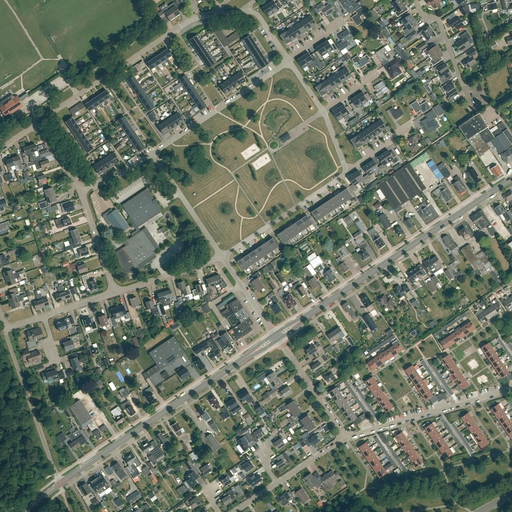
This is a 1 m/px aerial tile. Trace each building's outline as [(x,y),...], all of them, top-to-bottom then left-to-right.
[(354,0),(342,0),(340,1),(346,10),(349,8),(349,9),(350,8),(349,8),(352,6),(353,9),(358,6),(354,0)] [(395,8),(403,3),(400,0),(392,0),(390,1),(395,8)] [(440,5),(439,3),(441,2),(440,0),(426,0),(429,6),(432,4),(435,8),(440,5)] [(509,5),(507,0),(501,0),(504,10),(503,10),(504,15),(508,14),(511,13),(511,5),(510,6),(510,5),(509,5)] [(268,5),(274,13),(279,9),(282,7),(278,2),(276,4),(274,1),(270,4),(269,5),(268,5)] [(175,2),(172,4),(168,7),(175,17),(180,14),(176,9),(178,7),(175,2)] [(492,10),(498,9),(496,2),(490,4),(492,10)] [(403,3),(395,8),(397,11),(396,12),(395,14),(396,15),(398,17),(408,10),(407,7),(406,8),(403,3)] [(324,8),(323,6),(324,5),(323,4),(317,7),(320,12),(322,10),(324,13),(323,13),(324,14),(324,13),(326,16),(334,10),(330,4),(324,8)] [(274,13),(268,5),(267,7),(266,6),(262,9),(268,17),(274,13)] [(464,16),(469,13),(465,6),(460,9),(464,16)] [(160,12),(157,14),(161,19),(163,17),(166,16),(169,21),(175,17),(168,7),(162,10),(160,12)] [(362,16),(366,14),(361,7),(355,11),(357,14),(355,16),(354,15),(354,16),(352,18),(357,26),(364,22),(360,16),(362,15),(362,16)] [(312,28),(315,26),(317,25),(317,24),(316,24),(311,16),(308,12),(306,14),(309,17),(306,19),(312,28)] [(312,28),(306,19),(303,15),(301,17),(304,21),(301,22),(307,31),(310,29),(312,28)] [(405,25),(414,20),(410,15),(406,18),(405,15),(397,20),(400,25),(404,23),(405,25)] [(457,19),(456,16),(448,22),(452,28),(455,26),(458,30),(464,26),(459,18),(457,19)] [(307,31),(301,22),(298,19),(296,20),(299,24),(296,26),(302,34),(305,32),(305,33),(307,31)] [(414,20),(405,25),(407,28),(404,30),(407,35),(415,30),(413,28),(417,25),(414,20)] [(302,34),(296,26),(293,22),(291,23),(294,27),(291,29),(297,38),(297,37),(300,36),(302,35),(302,34)] [(297,38),(291,29),(288,25),(286,27),(289,30),(286,32),(292,41),(295,39),(297,38),(297,37),(297,38)] [(425,37),(433,31),(429,26),(421,31),(418,33),(420,36),(422,34),(425,37)] [(292,41),(286,32),(283,29),(281,30),(284,34),(281,36),(286,44),(290,42),(290,43),(292,41)] [(341,51),(349,45),(347,41),(352,37),(347,30),(338,36),(343,42),(337,46),(341,51)] [(433,31),(425,37),(428,42),(436,36),(433,31)] [(466,48),(471,45),(467,39),(471,37),(467,31),(460,36),(462,40),(456,44),(461,51),(466,48)] [(189,40),(192,45),(201,39),(197,34),(189,40)] [(244,46),(253,40),(250,35),(241,41),(244,46)] [(192,45),(195,50),(204,44),(201,39),(192,45)] [(247,50),(256,45),(253,40),(244,46),(247,50)] [(322,44),(328,53),(333,49),(335,51),(338,49),(334,43),(331,45),(328,40),(324,43),(324,44),(323,45),(322,44)] [(493,49),(498,46),(495,41),(490,44),(493,49)] [(420,51),(428,46),(426,42),(417,48),(420,51)] [(207,49),(204,44),(195,50),(199,55),(207,49)] [(328,53),(322,44),(322,45),(321,46),(320,45),(316,48),(318,51),(315,52),(320,60),(323,58),(322,56),(328,53)] [(259,50),(256,45),(247,50),(250,55),(259,50)] [(431,56),(440,50),(437,45),(430,50),(428,48),(423,51),(426,56),(430,54),(431,56)] [(390,62),(394,59),(393,57),(389,52),(388,52),(384,47),(376,53),(381,62),(384,60),(385,60),(385,59),(387,58),(390,62)] [(166,59),(167,58),(171,56),(173,60),(175,59),(173,55),(172,55),(168,49),(162,53),(166,59)] [(207,49),(199,55),(202,59),(210,53),(207,49)] [(467,69),(477,63),(473,57),(477,54),(474,49),(467,54),(470,58),(463,62),(467,69)] [(250,55),(254,60),(262,54),(259,50),(250,55)] [(440,50),(431,56),(433,59),(430,61),(433,66),(438,63),(436,60),(443,55),(440,50)] [(170,62),(167,58),(166,59),(162,53),(157,56),(161,63),(162,62),(165,60),(168,64),(170,62)] [(213,58),(210,53),(202,59),(205,64),(213,58)] [(303,57),(309,65),(315,61),(314,61),(317,59),(314,54),(311,55),(309,53),(305,55),(305,56),(304,57),(303,57)] [(257,65),(265,59),(262,54),(254,60),(257,65)] [(358,55),(352,59),(356,66),(357,67),(359,65),(361,68),(371,61),(367,55),(360,60),(358,58),(359,57),(358,55)] [(165,66),(162,62),(161,63),(157,56),(152,60),(156,66),(157,65),(160,63),(163,67),(165,66)] [(309,65),(303,57),(302,58),(301,58),(298,60),(303,69),(309,65)] [(394,59),(390,62),(391,64),(392,66),(390,68),(390,67),(389,68),(387,70),(393,79),(399,74),(395,69),(397,67),(397,68),(402,65),(402,64),(404,63),(401,58),(398,60),(397,57),(394,59)] [(213,58),(205,64),(208,69),(217,63),(213,58)] [(265,59),(257,65),(260,70),(268,64),(265,59)] [(160,69),(157,65),(156,66),(152,60),(146,63),(151,70),(155,67),(158,71),(160,69)] [(347,80),(347,79),(350,78),(352,77),(352,75),(351,76),(346,68),(343,64),(341,66),(344,69),(341,71),(347,80)] [(438,76),(449,69),(445,64),(440,67),(439,65),(434,68),(437,73),(437,74),(438,76)] [(347,80),(341,71),(338,67),(336,69),(339,73),(336,74),(342,83),(345,81),(347,80),(347,79),(347,80)] [(240,84),(241,84),(243,82),(244,82),(246,81),(245,80),(240,72),(239,72),(237,69),(235,70),(237,74),(235,76),(240,84)] [(449,69),(438,76),(443,83),(448,80),(446,78),(451,74),(448,69),(449,69)] [(342,83),(336,74),(333,71),(331,72),(334,76),(331,78),(337,86),(340,84),(340,85),(342,83)] [(136,81),(136,80),(134,77),(138,74),(136,72),(135,73),(132,75),(133,76),(127,80),(130,85),(136,81)] [(240,84),(235,76),(232,72),(230,73),(232,77),(230,79),(235,88),(236,87),(239,85),(239,86),(241,84),(240,84)] [(337,86),(331,78),(328,74),(326,75),(329,79),(326,81),(332,90),(332,89),(335,88),(337,86)] [(181,83),(174,88),(176,90),(183,86),(182,85),(189,80),(185,75),(179,79),(181,83)] [(235,88),(230,79),(227,75),(225,77),(227,80),(225,82),(230,91),(234,89),(236,88),(236,87),(235,88)] [(332,90),(326,81),(323,77),(321,79),(324,82),(321,84),(327,93),(330,91),(332,90),(332,89),(332,90)] [(141,80),(140,78),(136,80),(136,81),(130,85),(133,90),(140,86),(139,85),(137,82),(141,80)] [(327,93),(321,84),(317,79),(315,80),(319,86),(316,88),(322,96),(325,94),(325,95),(327,93)] [(186,90),(192,86),(189,80),(182,85),(183,86),(185,89),(181,91),(183,93),(186,91),(186,90)] [(230,91),(225,82),(222,84),(219,81),(217,82),(220,86),(222,89),(223,92),(223,91),(225,94),(230,91)] [(381,91),(387,88),(382,81),(374,87),(376,89),(375,90),(376,90),(378,92),(375,94),(378,99),(384,95),(383,93),(382,93),(381,91)] [(141,87),(145,85),(143,83),(139,85),(140,86),(133,90),(137,96),(143,91),(141,87)] [(447,94),(456,88),(452,83),(447,86),(446,84),(441,87),(444,92),(447,91),(448,93),(447,94)] [(189,95),(196,91),(192,86),(186,90),(186,91),(189,94),(185,97),(186,99),(190,96),(189,95)] [(147,97),(147,96),(144,93),(148,90),(147,88),(143,91),(137,96),(140,101),(147,97)] [(456,88),(447,94),(449,97),(447,98),(450,103),(455,99),(453,97),(458,94),(455,89),(456,88)] [(105,100),(106,100),(109,98),(112,101),(114,100),(111,96),(110,97),(106,90),(101,94),(105,100)] [(193,100),(199,96),(196,91),(189,95),(190,96),(192,99),(188,102),(190,104),(193,101),(193,100)] [(357,96),(363,105),(368,101),(371,99),(367,93),(364,95),(363,92),(359,95),(359,96),(358,97),(357,96)] [(148,98),(152,95),(150,93),(147,96),(147,97),(140,101),(144,106),(151,102),(150,101),(148,98)] [(109,104),(106,100),(105,100),(101,94),(95,98),(100,104),(101,103),(104,101),(107,105),(109,104)] [(0,121),(10,114),(11,114),(10,113),(22,105),(20,102),(18,100),(20,99),(18,96),(0,107),(0,121)] [(196,106),(203,101),(199,96),(193,100),(193,101),(196,105),(192,107),(193,109),(197,107),(196,106)] [(363,105),(357,96),(357,97),(356,98),(355,97),(351,100),(353,103),(350,104),(354,110),(357,108),(363,105)] [(103,107),(101,103),(100,104),(95,98),(90,101),(95,108),(96,107),(99,105),(101,108),(103,107)] [(151,102),(144,106),(148,112),(154,107),(151,103),(155,101),(154,99),(150,101),(151,102)] [(96,112),(98,111),(96,107),(95,108),(90,101),(85,105),(89,111),(94,108),(96,112)] [(196,106),(197,107),(199,110),(195,112),(197,114),(201,112),(200,111),(206,107),(203,101),(196,106)] [(420,106),(417,101),(410,105),(416,113),(419,112),(420,112),(419,111),(421,110),(423,113),(431,108),(427,101),(420,106)] [(439,104),(434,108),(439,116),(445,113),(445,112),(439,104)] [(338,109),(344,117),(350,113),(349,113),(352,111),(349,106),(346,107),(344,105),(340,108),(339,109),(338,109)] [(395,111),(393,109),(394,109),(393,107),(389,110),(394,116),(393,117),(394,118),(394,117),(396,120),(404,114),(400,108),(395,111)] [(178,125),(179,125),(182,123),(184,121),(183,120),(183,121),(178,113),(175,109),(173,111),(175,114),(173,116),(178,125)] [(338,121),(344,117),(338,109),(339,109),(337,110),(333,112),(338,121)] [(437,117),(433,110),(426,115),(428,118),(422,122),(430,133),(436,129),(434,126),(438,124),(435,119),(437,117)] [(178,125),(173,116),(170,113),(168,114),(170,118),(168,119),(174,128),(177,126),(179,125),(178,125)] [(491,141),(491,133),(488,128),(488,127),(479,113),(470,120),(479,133),(486,144),(487,143),(491,141)] [(75,123),(74,122),(72,118),(76,116),(75,114),(72,116),(71,117),(65,122),(69,127),(75,123)] [(121,126),(127,122),(124,116),(117,121),(120,125),(116,128),(118,130),(121,127),(121,126)] [(174,128),(168,119),(168,120),(165,116),(163,117),(165,121),(163,123),(169,131),(172,129),(172,130),(174,128)] [(382,132),(382,131),(385,130),(387,128),(387,127),(387,128),(381,120),(378,116),(376,118),(379,121),(376,123),(382,132)] [(79,128),(78,127),(76,124),(79,121),(78,119),(74,122),(75,123),(69,127),(72,132),(79,128)] [(382,132),(376,123),(373,120),(371,121),(374,125),(371,127),(377,135),(380,133),(383,132),(382,131),(382,132)] [(469,140),(479,133),(470,120),(459,127),(468,140),(469,140)] [(169,131),(163,123),(160,125),(157,121),(155,122),(158,126),(160,130),(161,132),(163,135),(169,131)] [(124,131),(131,127),(127,122),(121,126),(121,127),(124,130),(120,133),(121,135),(125,132),(124,131)] [(491,133),(491,141),(501,155),(507,164),(511,160),(511,136),(504,125),(502,122),(496,126),(498,129),(491,133)] [(377,135),(371,127),(369,123),(366,124),(369,128),(366,130),(372,138),(375,136),(375,137),(378,135),(377,135)] [(82,133),(82,132),(79,129),(83,126),(82,124),(78,127),(79,128),(72,132),(76,137),(82,133)] [(372,138),(366,130),(364,126),(361,128),(364,131),(361,133),(367,142),(370,140),(373,139),(372,138)] [(128,137),(134,132),(131,127),(124,131),(125,132),(127,136),(123,138),(125,140),(128,138),(128,137)] [(83,134),(87,132),(85,130),(82,132),(82,133),(76,137),(79,143),(86,138),(85,137),(83,134)] [(367,142),(361,133),(359,130),(357,131),(359,135),(356,137),(362,145),(365,143),(368,142),(367,142)] [(131,142),(138,138),(134,132),(128,137),(128,138),(131,141),(127,143),(128,145),(132,143),(131,142)] [(286,141),(291,138),(288,133),(283,136),(286,141)] [(362,145),(356,137),(354,133),(352,134),(354,138),(351,140),(357,149),(360,147),(363,145),(362,145)] [(414,152),(420,148),(416,144),(422,140),(417,133),(408,139),(412,145),(410,146),(414,152)] [(490,149),(487,143),(486,144),(479,133),(469,140),(476,150),(475,151),(480,157),(484,154),(484,153),(490,149)] [(86,139),(90,137),(89,135),(85,137),(86,138),(79,143),(83,148),(89,144),(89,143),(86,139)] [(135,147),(141,143),(138,138),(131,142),(132,143),(134,146),(130,149),(132,151),(136,148),(135,147)] [(94,142),(92,140),(89,143),(89,144),(83,148),(86,153),(93,149),(90,145),(94,142)] [(440,143),(437,145),(439,148),(442,146),(444,148),(447,146),(442,140),(440,142),(440,143)] [(135,147),(136,148),(138,151),(134,154),(135,156),(139,153),(139,152),(145,148),(141,143),(135,147)] [(34,161),(41,158),(40,155),(36,157),(34,151),(37,150),(35,144),(29,146),(34,161)] [(30,162),(34,161),(29,146),(23,148),(25,155),(28,154),(30,159),(29,159),(30,162)] [(114,165),(114,164),(117,163),(120,161),(119,160),(113,153),(111,149),(109,150),(111,154),(108,156),(114,165)] [(383,154),(389,162),(392,160),(394,164),(399,161),(396,156),(393,157),(388,150),(385,153),(385,152),(383,154)] [(114,165),(108,156),(106,152),(104,154),(106,158),(103,159),(109,168),(112,166),(115,165),(114,164),(114,165)] [(386,165),(389,162),(383,154),(378,157),(380,160),(381,163),(382,163),(383,164),(380,166),(384,171),(388,168),(386,165)] [(12,158),(14,165),(18,164),(19,167),(20,170),(23,169),(22,166),(21,163),(18,156),(12,158)] [(109,168),(103,159),(101,156),(99,157),(101,161),(98,163),(104,171),(107,169),(107,170),(110,168),(109,168)] [(11,166),(14,165),(12,158),(5,161),(8,168),(8,167),(9,170),(12,169),(11,166)] [(30,162),(33,161),(34,165),(35,167),(36,170),(50,165),(48,160),(42,162),(41,158),(34,161),(30,162)] [(384,171),(380,166),(378,167),(373,160),(370,163),(370,162),(368,164),(374,173),(377,170),(379,174),(384,171)] [(104,171),(98,163),(96,165),(93,161),(91,162),(94,166),(93,166),(96,170),(95,170),(97,172),(99,175),(104,171)] [(394,210),(401,206),(426,189),(409,163),(381,183),(377,185),(394,210)] [(371,175),(374,173),(368,164),(363,167),(365,170),(365,171),(366,173),(367,173),(368,174),(365,176),(369,181),(369,182),(374,179),(371,175)] [(501,171),(497,165),(495,167),(494,165),(493,167),(493,168),(491,169),(494,175),(495,174),(497,177),(502,174),(500,171),(501,171)] [(445,178),(451,174),(446,168),(440,172),(445,178)] [(473,168),(466,173),(469,179),(471,178),(474,181),(476,183),(481,180),(473,168)] [(369,181),(365,176),(363,177),(358,171),(355,173),(355,172),(353,174),(359,183),(362,181),(364,184),(369,181)] [(356,185),(359,183),(353,174),(348,177),(350,180),(350,181),(351,183),(352,183),(353,184),(350,186),(354,192),(357,190),(357,189),(358,188),(356,185)] [(39,187),(42,186),(41,182),(46,180),(45,175),(37,177),(39,182),(38,183),(39,187)] [(460,195),(465,191),(463,188),(465,187),(458,176),(454,178),(456,182),(453,184),(460,195)] [(378,179),(371,184),(373,187),(377,185),(381,183),(378,179)] [(447,202),(453,198),(451,194),(452,194),(444,182),(438,185),(440,188),(438,189),(440,193),(447,202)] [(46,196),(54,194),(52,187),(43,190),(42,187),(37,189),(38,192),(39,192),(40,194),(45,193),(46,196)] [(147,189),(122,205),(130,217),(128,218),(133,226),(136,231),(131,234),(132,237),(140,232),(137,228),(162,211),(156,202),(157,201),(156,201),(155,200),(156,199),(155,199),(154,200),(147,189)] [(346,201),(348,205),(351,203),(348,200),(352,197),(347,189),(346,189),(344,190),(341,193),(346,201)] [(511,192),(511,191),(503,196),(508,203),(510,206),(511,204),(511,192)] [(346,201),(341,193),(340,192),(338,194),(335,197),(341,205),(340,205),(343,209),(345,207),(342,204),(346,201)] [(48,203),(56,200),(54,194),(46,196),(48,200),(38,204),(40,209),(49,206),(48,203)] [(25,203),(22,196),(15,199),(17,203),(19,202),(20,205),(25,203)] [(341,205),(335,197),(334,196),(332,198),(329,200),(335,209),(334,209),(337,213),(339,211),(337,208),(340,205),(341,205)] [(365,203),(365,202),(361,196),(357,198),(362,205),(363,204),(363,205),(365,204),(365,203)] [(335,209),(329,200),(329,201),(329,200),(326,202),(327,202),(323,204),(329,213),(331,217),(333,215),(331,212),(334,209),(335,209)] [(69,204),(68,201),(60,204),(62,208),(65,207),(67,212),(74,209),(72,203),(69,204)] [(429,211),(430,211),(424,203),(419,206),(424,214),(424,213),(426,217),(431,214),(429,211)] [(329,213),(323,204),(321,206),(318,208),(323,217),(325,220),(327,219),(325,215),(329,213)] [(505,219),(507,222),(511,219),(506,210),(504,211),(500,205),(495,209),(499,215),(503,221),(505,219)] [(323,217),(318,208),(317,208),(315,210),(312,212),(317,221),(319,224),(322,223),(319,219),(323,217)] [(117,211),(116,209),(113,211),(111,209),(105,214),(104,215),(104,217),(104,218),(104,219),(106,221),(109,225),(111,224),(119,234),(129,227),(119,213),(120,212),(118,210),(117,211)] [(491,225),(487,218),(481,210),(471,217),(480,230),(488,225),(489,226),(486,228),(492,236),(497,233),(491,225)] [(410,228),(415,225),(407,213),(406,214),(407,215),(405,216),(408,220),(405,222),(410,228)] [(390,227),(392,226),(391,225),(383,214),(378,217),(386,230),(390,227)] [(304,217),(301,219),(307,228),(306,228),(310,233),(312,232),(308,227),(313,224),(307,215),(306,216),(306,215),(304,217)] [(349,227),(354,223),(349,215),(344,219),(349,227)] [(63,217),(55,220),(58,229),(64,226),(71,224),(69,218),(64,220),(63,217)] [(298,221),(295,223),(301,232),(300,232),(304,237),(306,236),(302,230),(306,228),(307,228),(301,219),(301,220),(300,219),(298,221)] [(362,233),(366,230),(360,220),(356,223),(362,233)] [(289,227),(295,236),(298,241),(300,240),(297,234),(300,232),(301,232),(295,223),(292,225),(293,225),(289,227)] [(398,224),(391,228),(393,230),(394,230),(395,232),(396,232),(399,236),(404,232),(399,226),(398,224)] [(283,231),(289,239),(289,240),(292,245),(294,244),(291,238),(295,236),(289,227),(286,228),(287,229),(283,231)] [(149,264),(152,262),(150,258),(154,255),(152,252),(159,247),(146,228),(140,232),(132,237),(126,241),(124,243),(126,246),(116,253),(123,275),(144,268),(143,266),(148,262),(149,263),(149,264)] [(466,241),(471,238),(465,228),(459,232),(464,238),(466,241)] [(72,238),(79,236),(77,229),(70,231),(72,238)] [(285,242),(289,240),(289,239),(283,231),(281,232),(281,233),(277,235),(283,243),(283,244),(286,249),(289,247),(285,242)] [(356,240),(361,237),(363,235),(360,231),(353,236),(356,240)] [(378,234),(377,231),(370,235),(372,238),(374,241),(374,242),(379,249),(386,244),(381,237),(378,234)] [(77,243),(81,242),(79,236),(72,238),(68,239),(71,246),(65,248),(66,251),(73,249),(78,247),(77,243)] [(447,237),(446,236),(442,238),(445,242),(444,243),(447,248),(449,247),(451,251),(457,247),(454,243),(453,244),(448,236),(447,237)] [(364,241),(361,237),(356,240),(355,241),(357,245),(361,243),(362,244),(358,246),(359,248),(356,250),(358,253),(363,260),(369,256),(365,251),(366,250),(365,249),(368,247),(364,241)] [(272,251),(275,254),(277,253),(274,249),(278,247),(273,238),(272,238),(270,240),(267,242),(272,251)] [(261,246),(267,254),(266,255),(270,261),(272,259),(268,253),(272,251),(267,242),(266,242),(264,244),(261,246)] [(479,260),(469,245),(460,250),(475,271),(491,260),(487,254),(479,260)] [(267,254),(261,246),(258,247),(258,248),(255,250),(261,258),(260,259),(263,262),(265,261),(263,257),(266,255),(267,254)] [(342,259),(349,254),(344,246),(337,251),(342,259)] [(79,250),(78,247),(73,249),(75,254),(79,253),(80,257),(89,254),(87,247),(79,250)] [(261,258),(255,250),(252,251),(253,252),(249,254),(255,262),(257,266),(259,265),(257,261),(260,259),(261,258)] [(330,269),(327,271),(322,263),(323,262),(318,256),(317,257),(314,253),(307,258),(316,272),(318,271),(322,275),(323,274),(329,283),(336,278),(330,269)] [(255,262),(249,254),(247,255),(247,256),(244,258),(249,266),(252,272),(255,270),(251,265),(255,262)] [(0,263),(1,263),(2,266),(10,264),(8,260),(5,261),(4,259),(5,258),(4,255),(0,255),(0,263)] [(440,266),(442,265),(437,257),(431,261),(435,267),(437,271),(440,275),(443,272),(443,271),(441,268),(441,267),(440,266)] [(249,266),(244,258),(243,258),(241,259),(238,262),(246,274),(248,273),(245,269),(249,266)] [(344,262),(341,259),(337,262),(339,265),(339,266),(344,273),(349,269),(344,262)] [(431,261),(430,259),(424,263),(429,271),(431,273),(433,274),(437,271),(435,267),(431,261)] [(69,265),(66,266),(68,272),(73,271),(72,270),(76,269),(78,268),(79,273),(87,270),(85,264),(77,267),(76,263),(69,265)] [(314,278),(312,276),(316,273),(310,264),(303,269),(311,280),(308,281),(313,289),(319,285),(314,277),(314,278)] [(413,270),(418,277),(421,275),(422,277),(426,274),(423,269),(421,271),(418,267),(413,270)] [(298,280),(300,278),(294,268),(291,270),(298,280)] [(450,280),(454,278),(453,277),(448,270),(448,269),(444,272),(450,280)] [(19,275),(18,272),(13,274),(11,270),(3,273),(5,279),(19,275)] [(415,279),(418,277),(413,270),(407,273),(410,278),(408,279),(412,284),(416,281),(415,279)] [(258,292),(265,288),(258,278),(261,276),(258,272),(252,276),(255,280),(252,282),(258,292)] [(282,284),(285,281),(280,273),(276,275),(282,284)] [(19,275),(5,279),(7,286),(16,283),(14,279),(20,277),(19,275)] [(219,275),(212,277),(215,286),(219,284),(220,287),(222,289),(227,286),(223,281),(221,282),(219,275)] [(436,284),(440,281),(435,275),(431,278),(436,284)] [(88,277),(82,279),(84,286),(88,284),(90,291),(97,288),(94,280),(90,282),(88,277)] [(213,292),(211,287),(215,286),(212,277),(206,280),(208,287),(205,288),(207,294),(213,292)] [(273,290),(276,288),(271,279),(267,282),(273,290)] [(432,280),(427,284),(433,292),(438,289),(432,280)] [(185,287),(183,282),(177,283),(180,290),(181,290),(183,296),(188,295),(189,300),(193,299),(191,294),(190,294),(188,286),(185,287)] [(301,284),(299,285),(297,283),(292,287),(295,291),(297,290),(302,297),(307,293),(301,284)] [(59,285),(59,287),(64,301),(71,298),(68,290),(64,291),(61,284),(59,285)] [(194,296),(198,295),(197,293),(203,291),(201,284),(195,286),(197,291),(193,292),(194,296)] [(410,290),(406,285),(401,288),(399,285),(392,290),(395,293),(395,294),(398,299),(405,294),(410,290)] [(23,297),(22,295),(17,297),(15,293),(18,292),(17,287),(9,290),(10,294),(7,296),(9,302),(23,297)] [(57,303),(64,301),(59,287),(57,288),(59,293),(54,294),(57,303)] [(164,292),(166,299),(168,305),(171,304),(169,301),(170,300),(169,298),(172,297),(170,290),(164,292)] [(166,306),(168,305),(166,299),(164,292),(157,294),(159,301),(160,301),(161,303),(162,304),(159,305),(162,315),(166,314),(163,306),(166,305),(166,306)] [(284,293),(293,307),(297,304),(290,294),(289,295),(287,292),(284,293)] [(38,294),(42,308),(49,306),(46,297),(42,299),(40,293),(38,294)] [(290,309),(293,307),(284,293),(281,295),(284,299),(283,299),(290,309)] [(37,300),(33,302),(36,310),(42,308),(38,294),(35,295),(37,300)] [(377,313),(371,305),(372,304),(366,294),(361,298),(363,301),(362,302),(366,308),(367,308),(373,316),(377,313)] [(276,314),(282,310),(277,304),(280,302),(275,295),(270,298),(269,298),(274,305),(271,306),(272,307),(271,307),(276,314)] [(388,301),(384,295),(378,300),(384,308),(387,305),(389,309),(394,305),(390,299),(388,301)] [(23,297),(9,302),(11,309),(20,306),(18,302),(24,300),(23,297)] [(133,308),(139,306),(136,297),(130,299),(133,308)] [(414,306),(418,303),(415,298),(410,302),(414,306)] [(223,316),(225,319),(227,318),(226,318),(234,313),(242,307),(236,299),(225,306),(229,312),(223,316)] [(492,305),(498,314),(503,310),(498,302),(496,299),(494,300),(496,303),(493,305),(492,305)] [(511,305),(507,299),(506,299),(504,301),(502,299),(500,300),(502,303),(503,302),(508,311),(511,307),(511,305)] [(155,312),(158,311),(157,306),(154,307),(151,300),(145,302),(148,310),(151,309),(152,313),(155,312)] [(346,312),(348,311),(351,316),(355,314),(352,309),(347,302),(342,306),(346,312)] [(492,305),(493,305),(491,302),(489,304),(491,306),(487,309),(493,317),(498,314),(492,305)] [(201,307),(205,314),(211,310),(207,304),(201,307)] [(123,306),(117,308),(120,318),(125,316),(125,319),(131,317),(129,312),(126,313),(123,306)] [(226,318),(227,318),(230,323),(233,328),(239,325),(248,318),(247,317),(248,317),(242,307),(234,313),(226,318)] [(111,310),(115,320),(121,318),(120,318),(117,308),(111,310)] [(493,317),(487,309),(484,311),(482,309),(479,310),(481,313),(482,312),(488,320),(493,317)] [(482,312),(481,313),(479,315),(477,312),(475,313),(477,316),(483,324),(488,320),(482,312)] [(372,331),(378,327),(369,313),(363,317),(372,331)] [(113,327),(110,320),(107,321),(105,315),(98,317),(101,326),(106,325),(107,328),(111,327),(111,328),(113,327)] [(59,331),(68,328),(67,325),(74,323),(72,317),(63,320),(64,322),(57,324),(59,331)] [(86,331),(90,330),(89,327),(91,326),(92,329),(97,328),(95,322),(92,323),(90,318),(86,319),(86,318),(82,320),(86,331)] [(249,326),(253,323),(250,319),(249,319),(248,318),(239,325),(242,330),(249,326)] [(465,325),(471,332),(476,329),(471,321),(465,325)] [(232,337),(242,330),(239,325),(233,328),(228,332),(232,337)] [(465,336),(471,332),(465,325),(460,328),(465,336)] [(252,330),(249,326),(242,330),(232,337),(235,342),(252,330)] [(334,331),(341,342),(344,340),(341,336),(344,334),(339,327),(334,331)] [(43,337),(40,328),(33,330),(27,332),(30,341),(26,342),(28,348),(37,346),(35,339),(43,337)] [(135,330),(138,339),(144,337),(141,328),(135,330)] [(460,339),(465,336),(460,328),(455,332),(460,339)] [(339,344),(341,342),(334,331),(328,335),(333,342),(336,340),(339,344)] [(222,339),(229,350),(233,348),(229,341),(231,339),(226,332),(220,336),(222,339)] [(455,343),(460,339),(455,332),(450,335),(455,343)] [(65,350),(74,347),(73,343),(78,342),(75,335),(69,337),(71,341),(63,343),(65,350)] [(450,346),(455,343),(450,335),(445,338),(450,346)] [(156,348),(168,365),(185,353),(173,336),(156,348)] [(349,336),(346,338),(351,346),(347,349),(349,354),(357,348),(354,344),(349,336)] [(445,350),(450,346),(445,338),(440,342),(445,350)] [(226,353),(229,350),(222,339),(218,341),(226,353)] [(220,356),(218,353),(221,352),(214,341),(209,344),(211,347),(211,348),(214,352),(209,356),(213,361),(220,356)] [(204,351),(209,347),(206,342),(200,345),(204,351)] [(393,346),(398,353),(403,350),(398,342),(393,346)] [(319,346),(316,343),(306,350),(310,356),(317,351),(320,356),(325,353),(323,350),(320,345),(319,346)] [(484,353),(492,348),(489,343),(481,348),(484,353)] [(196,355),(202,351),(199,345),(193,349),(196,355)] [(393,357),(398,353),(393,346),(388,349),(393,357)] [(160,370),(168,365),(156,348),(148,353),(156,365),(160,370)] [(488,358),(496,353),(492,348),(484,353),(488,358)] [(393,357),(388,349),(385,351),(384,349),(382,351),(383,353),(383,352),(388,360),(393,357)] [(29,354),(28,350),(22,352),(24,358),(28,357),(29,363),(41,359),(39,351),(29,354)] [(383,363),(388,360),(383,352),(383,353),(378,356),(383,363)] [(491,363),(499,358),(496,353),(488,358),(491,363)] [(80,367),(79,364),(80,363),(79,360),(78,360),(77,358),(78,357),(77,354),(71,356),(72,359),(70,359),(74,369),(75,369),(76,372),(82,370),(81,366),(80,367)] [(315,372),(323,367),(321,364),(328,360),(324,354),(315,360),(317,363),(312,366),(315,372)] [(444,365),(452,360),(448,354),(443,358),(441,360),(444,365)] [(198,359),(195,355),(192,357),(195,361),(194,362),(200,370),(205,367),(199,358),(198,359)] [(378,367),(383,363),(378,356),(373,359),(378,367)] [(495,368),(502,363),(499,358),(491,363),(495,368)] [(373,370),(378,367),(373,359),(368,363),(373,370)] [(448,370),(455,365),(452,360),(444,365),(448,370)] [(498,373),(506,368),(502,363),(495,368),(498,373)] [(408,375),(417,370),(413,365),(405,370),(408,375)] [(448,374),(449,376),(451,375),(459,370),(455,365),(448,370),(450,373),(448,374)] [(328,383),(336,378),(334,376),(337,373),(335,370),(338,369),(336,366),(328,371),(330,373),(325,377),(328,383)] [(53,367),(50,368),(53,379),(54,381),(65,378),(63,372),(57,374),(56,370),(54,370),(53,367)] [(157,372),(153,367),(143,374),(142,374),(146,380),(157,372)] [(48,381),(53,379),(50,368),(46,369),(48,372),(46,373),(46,372),(41,373),(43,380),(47,379),(48,381)] [(189,375),(185,368),(181,371),(179,369),(175,371),(177,374),(178,374),(182,380),(189,375)] [(508,375),(509,374),(506,368),(498,373),(502,379),(505,376),(508,375)] [(412,380),(420,375),(417,370),(408,375),(412,380)] [(455,380),(462,375),(459,370),(451,375),(455,380)] [(271,382),(278,378),(274,372),(269,375),(267,372),(259,377),(261,381),(267,377),(271,382)] [(415,385),(424,380),(420,375),(412,380),(415,385)] [(458,385),(466,380),(462,375),(455,380),(458,385)] [(96,388),(103,384),(98,377),(91,381),(96,388)] [(368,387),(376,382),(372,377),(365,382),(368,387)] [(278,378),(271,382),(275,388),(282,383),(278,378)] [(419,391),(427,385),(424,380),(415,385),(419,391)] [(466,380),(458,385),(462,390),(469,385),(466,380)] [(372,392),(379,387),(376,382),(368,387),(372,392)] [(422,396),(430,390),(427,385),(419,391),(422,396)] [(285,397),(293,392),(289,386),(278,393),(281,397),(283,395),(285,397)] [(129,396),(128,395),(131,394),(126,387),(124,389),(123,388),(119,391),(120,394),(123,398),(125,397),(126,398),(129,396)] [(148,394),(144,397),(145,397),(145,398),(146,399),(147,400),(150,405),(150,404),(151,404),(153,403),(156,400),(151,392),(153,391),(151,387),(145,391),(148,394)] [(333,397),(340,392),(336,387),(329,392),(333,397)] [(375,397),(383,392),(379,387),(372,392),(375,397)] [(426,401),(429,399),(432,397),(434,395),(432,392),(434,391),(432,389),(430,390),(422,396),(426,401)] [(254,399),(247,390),(239,395),(243,401),(246,399),(249,403),(251,402),(253,400),(254,399)] [(336,402),(343,397),(340,392),(333,397),(336,402)] [(379,402),(386,397),(383,392),(375,397),(379,402)] [(220,407),(218,404),(219,403),(214,396),(208,400),(213,407),(214,406),(216,409),(219,408),(220,410),(222,409),(220,407)] [(339,408),(347,403),(343,397),(336,402),(339,408)] [(382,407),(390,402),(386,397),(379,402),(382,407)] [(241,408),(235,399),(227,404),(231,410),(235,407),(237,411),(241,408)] [(81,425),(91,418),(79,400),(69,407),(81,425)] [(135,413),(132,408),(133,407),(129,401),(128,400),(121,405),(124,410),(126,409),(130,416),(131,416),(132,416),(133,415),(133,414),(135,413)] [(256,404),(253,400),(251,402),(254,406),(257,411),(259,413),(264,410),(262,407),(259,402),(256,404)] [(291,411),(298,407),(294,401),(286,406),(284,403),(277,409),(280,413),(288,407),(291,411)] [(390,402),(382,407),(386,412),(393,407),(390,402)] [(343,413),(350,408),(347,403),(339,408),(343,413)] [(495,414),(502,409),(498,404),(491,409),(495,414)] [(115,415),(116,418),(114,419),(118,424),(125,420),(120,412),(121,411),(118,406),(111,412),(113,416),(115,415)] [(202,409),(200,406),(196,409),(199,413),(198,413),(200,416),(201,415),(206,422),(211,418),(205,410),(204,411),(202,409)] [(298,407),(291,411),(293,415),(288,419),(291,423),(296,420),(294,418),(302,412),(298,407)] [(72,415),(67,408),(64,410),(68,417),(72,415)] [(346,418),(354,413),(350,408),(343,413),(346,418)] [(498,419),(505,414),(502,409),(495,414),(498,419)] [(224,420),(230,416),(227,411),(220,415),(224,420)] [(247,422),(252,418),(248,413),(243,417),(247,422)] [(354,413),(346,418),(350,423),(357,418),(354,413)] [(465,423),(472,418),(468,413),(461,418),(465,423)] [(501,424),(509,419),(505,414),(498,419),(501,424)] [(305,426),(312,421),(308,415),(301,420),(305,426)] [(468,428),(475,423),(472,418),(465,423),(468,428)] [(505,429),(511,424),(511,423),(509,419),(501,424),(505,429)] [(288,425),(291,428),(298,423),(296,420),(288,425)] [(98,429),(92,421),(87,425),(90,430),(89,431),(88,432),(89,433),(89,434),(90,434),(91,434),(92,433),(96,440),(101,437),(99,434),(100,433),(98,429)] [(312,421),(305,426),(302,428),(304,431),(307,429),(309,432),(316,427),(312,421)] [(428,433),(436,428),(432,423),(430,425),(428,422),(423,425),(425,428),(428,433)] [(178,437),(182,434),(179,430),(181,429),(176,423),(171,426),(178,437)] [(471,433),(479,428),(475,423),(468,428),(471,433)] [(253,430),(252,431),(254,434),(251,435),(254,439),(256,443),(259,441),(258,439),(265,434),(265,435),(269,433),(264,426),(259,430),(257,427),(253,430)] [(242,453),(244,451),(250,447),(248,444),(251,441),(254,439),(251,435),(249,432),(248,432),(246,428),(241,432),(243,435),(246,433),(246,434),(247,434),(247,435),(241,439),(237,441),(240,444),(237,446),(242,453)] [(432,438),(439,433),(436,428),(428,433),(432,438)] [(475,438),(482,433),(479,428),(471,433),(475,438)] [(71,433),(73,436),(76,440),(80,446),(87,441),(78,429),(76,431),(75,430),(71,433)] [(399,429),(391,431),(398,442),(406,437),(402,432),(399,429)] [(164,439),(160,432),(154,436),(159,442),(160,445),(163,443),(166,447),(171,443),(167,437),(164,439)] [(68,436),(72,443),(70,444),(73,450),(80,446),(76,440),(73,436),(71,433),(68,436)] [(278,449),(285,444),(288,442),(286,438),(287,437),(284,433),(280,436),(281,439),(274,443),(278,449)] [(435,443),(443,438),(439,433),(432,438),(435,443)] [(478,443),(486,438),(482,433),(475,438),(478,443)] [(216,451),(221,448),(219,445),(211,434),(204,439),(212,450),(214,453),(216,451)] [(311,439),(309,435),(303,439),(307,444),(311,441),(314,445),(321,440),(317,435),(311,439)] [(402,447),(409,442),(406,437),(398,442),(402,447)] [(439,448),(446,443),(443,438),(435,443),(439,448)] [(486,438),(478,443),(482,448),(486,445),(489,443),(486,438)] [(366,442),(359,447),(362,452),(370,447),(368,444),(371,442),(369,440),(366,442)] [(153,449),(148,441),(144,444),(152,455),(155,460),(163,455),(157,446),(153,449)] [(405,452),(413,447),(409,442),(402,447),(405,452)] [(442,453),(450,448),(446,443),(439,448),(442,453)] [(152,463),(155,460),(152,455),(144,444),(140,447),(145,454),(147,452),(150,456),(148,457),(152,463)] [(370,447),(362,452),(366,458),(373,452),(371,450),(370,447)] [(409,457),(416,452),(413,447),(405,452),(409,457)] [(450,448),(442,453),(446,459),(453,454),(450,448)] [(369,463),(377,457),(373,452),(366,458),(369,463)] [(412,462),(420,457),(416,452),(409,457),(412,462)] [(128,456),(136,468),(138,467),(140,471),(141,470),(144,475),(150,471),(146,467),(144,468),(138,460),(137,460),(132,453),(128,456)] [(282,454),(277,457),(276,458),(279,462),(276,464),(279,468),(286,464),(284,463),(287,461),(282,454)] [(137,472),(139,471),(136,468),(133,463),(128,456),(124,459),(131,469),(132,469),(137,475),(138,474),(137,472)] [(373,468),(380,462),(377,457),(369,463),(373,468)] [(420,457),(412,462),(416,467),(423,462),(420,457)] [(193,464),(194,464),(192,461),(191,459),(182,464),(184,467),(186,466),(189,470),(191,468),(192,469),(195,468),(193,464)] [(202,468),(200,464),(198,461),(194,464),(193,464),(198,472),(201,470),(204,475),(213,469),(209,463),(202,468)] [(243,461),(238,465),(242,470),(244,469),(247,472),(254,467),(250,461),(245,464),(243,461)] [(380,462),(373,468),(376,473),(384,467),(382,465),(384,463),(382,461),(380,462)] [(113,472),(115,470),(121,480),(127,477),(118,462),(117,463),(116,463),(115,464),(114,465),(112,466),(112,467),(110,468),(109,466),(105,469),(109,476),(114,473),(113,472)] [(384,467),(376,473),(380,478),(387,473),(385,470),(390,466),(389,464),(384,467)] [(225,486),(232,482),(235,479),(233,476),(234,476),(230,470),(225,474),(227,477),(221,481),(225,486)] [(194,471),(185,477),(187,480),(186,481),(191,487),(197,483),(194,480),(198,477),(194,471)] [(320,476),(317,478),(321,483),(323,482),(324,482),(327,486),(330,489),(330,490),(331,490),(332,490),(332,489),(333,489),(333,488),(333,487),(331,483),(334,481),(333,480),(337,477),(332,471),(326,475),(326,474),(324,476),(325,476),(321,478),(320,476)] [(155,478),(152,474),(149,476),(152,480),(154,483),(158,481),(155,478)] [(256,477),(254,474),(247,479),(252,488),(255,486),(255,485),(262,480),(263,480),(260,475),(256,477)] [(322,485),(321,483),(317,478),(319,480),(316,482),(311,474),(304,478),(311,488),(315,486),(317,489),(322,485)] [(101,475),(95,479),(104,491),(110,487),(108,484),(101,475)] [(98,495),(104,491),(95,479),(90,483),(96,492),(98,495)] [(85,496),(91,491),(85,483),(79,488),(85,496)] [(309,499),(302,488),(295,493),(294,491),(291,493),(295,499),(298,497),(303,505),(306,502),(306,501),(309,499)] [(226,505),(232,500),(236,497),(234,495),(235,494),(232,489),(226,493),(228,496),(222,500),(226,505)] [(131,504),(142,497),(138,491),(127,498),(131,504)] [(297,501),(290,491),(287,493),(287,492),(283,495),(282,494),(277,498),(282,506),(283,505),(284,506),(289,502),(288,500),(291,498),(294,503),(297,501)] [(152,501),(157,498),(153,492),(148,495),(152,501)] [(200,503),(196,497),(191,501),(189,498),(184,502),(188,507),(191,504),(193,507),(200,503)] [(118,507),(123,504),(120,498),(115,501),(118,507)]
